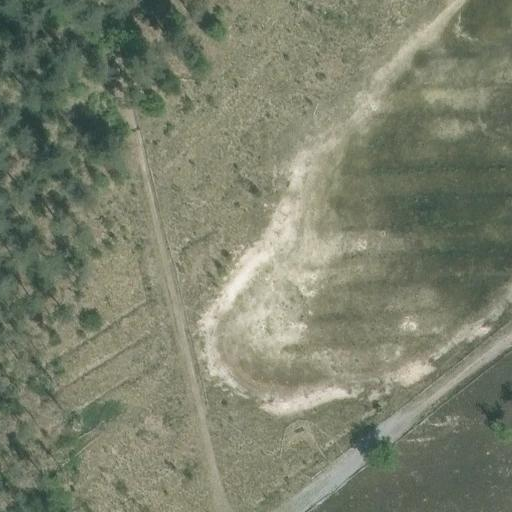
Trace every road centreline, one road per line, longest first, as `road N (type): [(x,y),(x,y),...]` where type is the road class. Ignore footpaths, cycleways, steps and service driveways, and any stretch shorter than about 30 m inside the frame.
road 1 (track): [(101,0),(217,511)]
road 2 (track): [(267,511),(511,331)]
